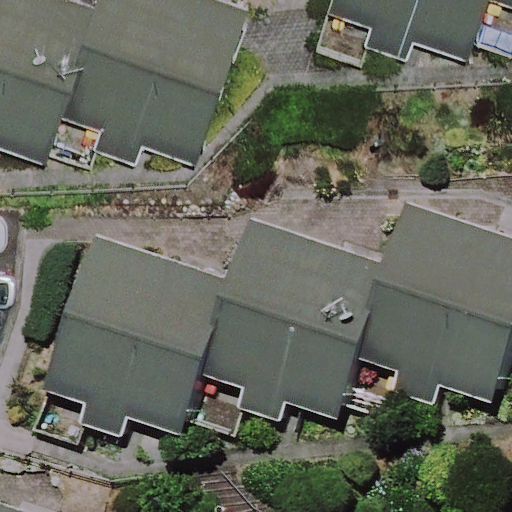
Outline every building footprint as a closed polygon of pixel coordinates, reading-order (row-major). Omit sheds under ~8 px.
[(0,0),(0,130),(2,123),(47,139),(57,111),(89,15),(44,0),(0,0)] [(57,111),(105,127),(93,162),(126,173),(137,138),(190,156),(240,9),(214,0),(94,0),(89,15),(57,111)] [(329,0),(328,6),(365,16),(353,61),(407,75),(419,30),(465,43),(476,0),(329,0)] [(360,365),(401,378),(393,404),(439,418),(447,392),(501,408),(511,369),(511,246),(404,215),(388,271),(360,365)] [(208,379),(254,393),(248,416),(288,427),(295,405),(345,420),(360,365),(388,271),(250,232),(234,290),(208,379)] [(46,394),(96,408),(86,441),(128,453),(137,421),(191,437),(208,379),(234,290),(90,248),(46,394)]
